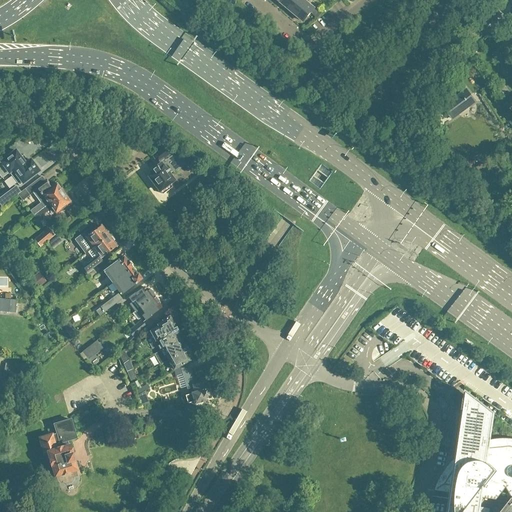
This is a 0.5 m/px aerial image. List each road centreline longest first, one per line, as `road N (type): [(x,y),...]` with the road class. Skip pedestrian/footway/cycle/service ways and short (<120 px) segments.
road 1 (primary): [(0,53),(79,58),(125,71),(361,236)]
road 2 (primary): [(400,203),(126,0)]
road 3 (unclassified): [(203,290),(80,147),(31,120),(0,120)]
road 4 (unclassified): [(409,511),(430,458),(431,406),(410,389),(353,385),(307,364)]
road 5 (secondary): [(285,347),(192,511)]
road 6 (secondary): [(202,511),(307,364)]
road 7 (primary): [(383,252),(511,339)]
road 8 (residential): [(364,0),(310,46),(254,0)]
road 9 (residential): [(203,290),(199,311),(226,383),(221,407),(203,414)]
road 10 (primary): [(511,285),(400,203)]
road 11 (secondary): [(307,364),(383,252)]
road 12 (secondary): [(361,236),(285,347)]
